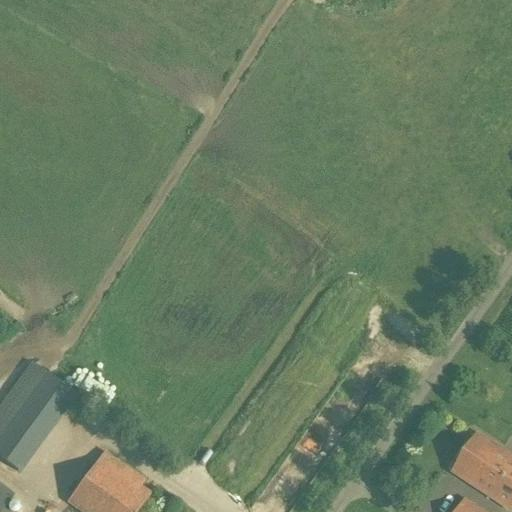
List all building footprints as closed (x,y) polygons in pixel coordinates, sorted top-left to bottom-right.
[(32,363),(0,407),(0,458),(20,472),(75,395),(32,363)] [(511,511),(511,457),(477,436),(452,475),(510,511),(511,511)] [(66,505),(75,511),(138,511),(152,494),(142,486),(146,481),(104,451),(66,505)] [(0,511),(3,511),(16,496),(0,483),(0,511)] [(456,511),(483,511),(465,500),(456,511)]
